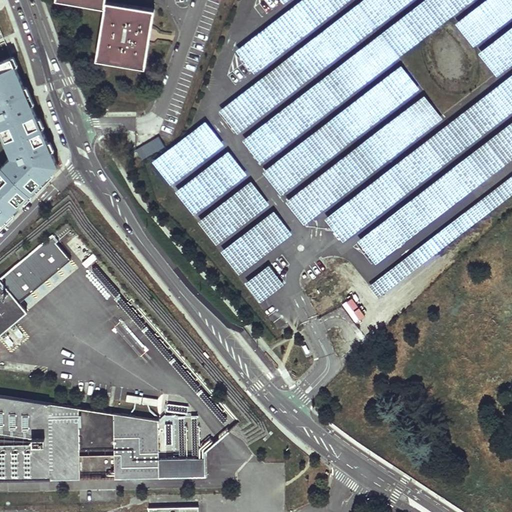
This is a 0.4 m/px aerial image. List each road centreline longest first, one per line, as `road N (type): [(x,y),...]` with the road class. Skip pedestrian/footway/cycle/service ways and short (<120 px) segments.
road 1 (tertiary): [(289,413),(88,162)]
road 2 (residential): [(75,132),(153,122),(190,27)]
road 3 (tertiary): [(75,132),(27,0)]
